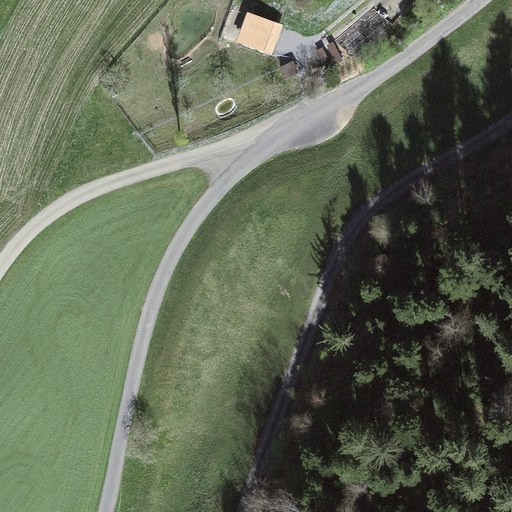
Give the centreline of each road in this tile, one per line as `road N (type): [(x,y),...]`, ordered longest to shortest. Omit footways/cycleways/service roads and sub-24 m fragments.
road 1 (track): [(476,0),(370,80),(242,159),(205,202),(148,314),(105,511)]
road 2 (track): [(237,511),(341,242),(403,185),(511,122)]
road 3 (track): [(0,266),(37,223),(91,189),(194,158),(242,159)]
